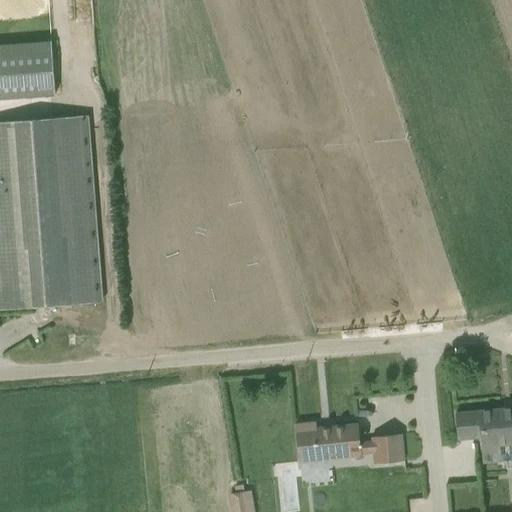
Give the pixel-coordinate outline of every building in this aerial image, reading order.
[(52,40),(0,44),(0,99),(57,95),(52,40)] [(0,313),(106,306),(93,121),(0,127),(0,313)] [(479,449),(511,446),(511,409),(450,415),(453,442),(478,440),(479,449)] [(296,462),(362,456),(359,422),(293,427),(296,462)] [(239,511),(238,488),(219,489),(220,511),(239,511)]
